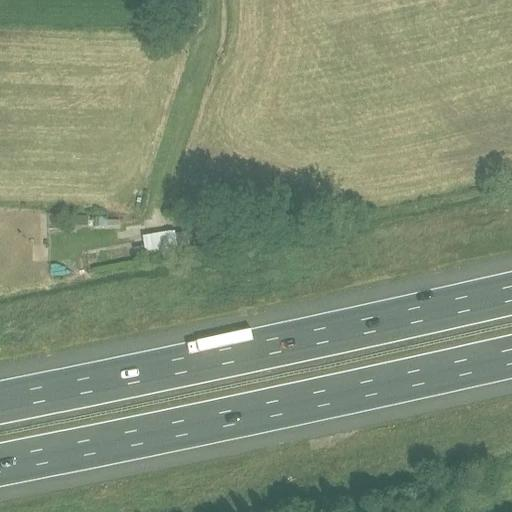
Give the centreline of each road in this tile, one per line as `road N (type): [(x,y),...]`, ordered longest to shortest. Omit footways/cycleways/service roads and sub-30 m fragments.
road 1 (motorway): [(511,293),(0,403)]
road 2 (motorway): [(0,464),(511,356)]
